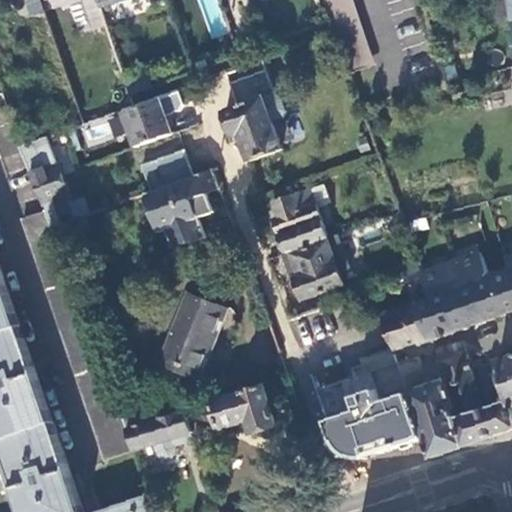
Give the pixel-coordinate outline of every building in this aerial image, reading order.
[(24,0),(29,16),(43,13),(39,0),(24,0)] [(356,30),(341,35),(346,48),(361,44),(356,30)] [(284,98),(277,95),(264,58),(228,72),(240,107),(226,112),(234,137),(241,135),(245,147),(251,162),(283,150),(281,144),(293,140),(285,119),(289,112),(284,98)] [(134,106),(123,110),(136,147),(174,134),(167,115),(184,108),(187,102),(182,88),(134,106)] [(0,127),(12,123),(3,94),(0,94),(0,127)] [(79,124),(87,148),(114,139),(106,115),(79,124)] [(21,147),(12,123),(0,127),(0,158),(21,151),(19,147),(21,147)] [(74,128),(71,129),(66,130),(72,149),(81,147),(74,128)] [(55,164),(45,138),(21,147),(19,147),(21,151),(45,211),(52,227),(85,215),(90,213),(85,199),(73,202),(58,163),(55,164)] [(151,191),(193,176),(184,152),(141,166),(151,191)] [(151,191),(144,194),(155,225),(164,229),(171,248),(204,236),(197,217),(207,214),(200,195),(222,187),(215,168),(193,176),(151,191)] [(327,184),(310,190),(317,208),(334,202),(327,184)] [(285,252),(328,237),(317,208),(310,190),(274,202),(278,217),(273,218),(285,252)] [(59,245),(52,227),(45,211),(23,218),(106,460),(134,452),(126,431),(120,413),(88,327),(82,309),(59,245)] [(92,234),(85,215),(52,227),(59,245),(92,234)] [(295,277),(303,299),(344,285),(329,242),(292,254),(299,276),(295,277)] [(511,256),(497,261),(501,273),(490,276),(481,252),(434,268),(425,245),(413,249),(418,263),(420,271),(411,274),(432,340),(458,330),(511,311),(511,256)] [(248,258),(244,247),(227,254),(231,265),(248,258)] [(400,278),(411,274),(420,271),(418,263),(397,271),(400,278)] [(153,511),(148,495),(103,511),(99,511),(84,511),(0,270),(0,446),(22,511),(153,511)] [(409,348),(432,340),(411,274),(400,278),(376,287),(397,353),(409,348)] [(161,357),(201,372),(229,306),(188,291),(161,357)] [(109,298),(82,309),(88,327),(116,318),(109,298)] [(439,360),(466,353),(461,342),(435,349),(439,360)] [(413,360),(409,348),(397,353),(400,364),(413,360)] [(511,409),(511,408),(497,363),(473,369),(466,353),(439,360),(445,381),(467,446),(496,436),(511,430),(511,409)] [(511,357),(510,358),(497,363),(511,408),(511,407),(511,357)] [(454,450),(467,446),(445,381),(427,386),(418,359),(413,360),(400,364),(409,390),(425,439),(431,458),(454,450)] [(277,425),(264,386),(213,403),(217,417),(220,428),(248,419),(252,433),(277,425)] [(377,386),(354,393),(358,406),(327,416),(334,438),(341,448),(349,454),(354,456),(368,457),(364,444),(378,440),(382,452),(425,439),(409,390),(381,399),(377,386)] [(217,417),(213,403),(183,412),(187,426),(217,417)] [(149,405),(120,413),(126,431),(154,422),(149,405)] [(126,431),(134,452),(142,449),(159,443),(190,433),(187,426),(183,412),(154,422),(126,431)] [(178,445),(192,441),(190,433),(159,443),(159,444),(158,446),(158,449),(159,453),(160,455),(161,456),(163,458),(165,458),(167,459),(169,459),(171,458),(173,458),(175,456),(177,455),(178,453),(178,451),(179,448),(178,445)] [(378,440),(364,444),(368,457),(382,452),(378,440)] [(142,449),(134,452),(139,467),(147,465),(142,449)] [(313,499),(332,493),(322,465),(304,471),(313,499)]
